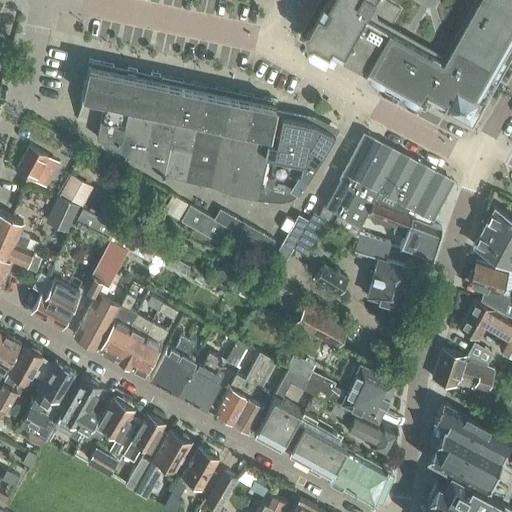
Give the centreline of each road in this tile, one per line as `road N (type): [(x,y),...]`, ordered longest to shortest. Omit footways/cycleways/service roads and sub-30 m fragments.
road 1 (residential): [(378,511),(0,303)]
road 2 (residential): [(400,511),(417,381),(476,161)]
road 3 (residential): [(476,161),(273,47)]
road 4 (residential): [(273,47),(76,0)]
road 5 (residential): [(0,153),(44,0)]
